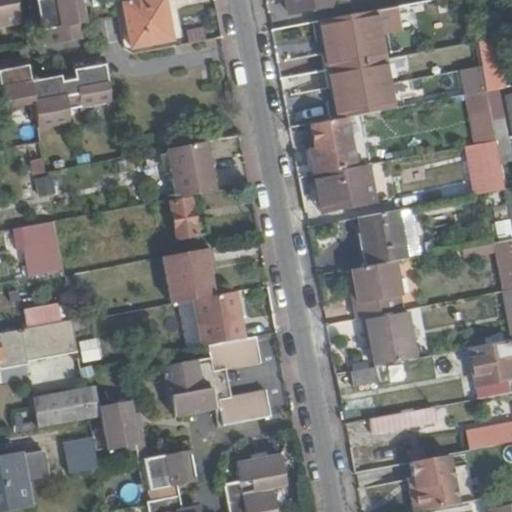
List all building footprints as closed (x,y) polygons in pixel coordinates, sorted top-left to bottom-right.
[(18,0),(0,0),(0,24),(21,22),(18,0)] [(39,0),(45,29),(41,30),(45,47),(81,40),(78,24),(87,22),(83,0),(39,0)] [(115,0),(117,7),(124,6),(132,45),(173,38),(165,0),(115,0)] [(287,0),(289,12),(349,1),(348,0),(287,0)] [(378,12),(319,22),(327,70),(387,58),(378,12)] [(494,61),(490,40),(478,43),(482,64),(494,61)] [(387,58),(327,70),(337,120),(348,118),(396,109),(387,58)] [(105,61),(75,66),(76,77),(34,84),(30,63),(0,67),(0,78),(5,109),(35,104),(39,126),(69,121),(67,111),(113,102),(105,61)] [(508,139),(499,90),(487,92),(496,142),(508,139)] [(477,145),(496,142),(487,92),(468,96),(477,145)] [(358,168),(348,118),(337,120),(313,126),(317,146),(312,147),(317,172),(337,168),(337,172),(358,168)] [(214,141),(223,139),(220,124),(211,126),(214,141)] [(496,142),(501,164),(511,161),(508,139),(496,142)] [(177,199),(215,192),(206,142),(168,149),(177,199)] [(474,196),(506,190),(501,164),(496,142),(477,145),(465,147),(474,196)] [(131,169),(128,156),(119,158),(121,171),(131,169)] [(31,160),(33,174),(43,172),(41,158),(31,160)] [(375,205),(368,166),(358,168),(337,172),(314,176),(318,196),(325,195),(329,215),(375,205)] [(39,196),(54,193),(50,175),(35,179),(39,196)] [(322,217),(329,215),(325,195),(318,196),(322,217)] [(210,233),(203,197),(171,203),(177,239),(210,233)] [(395,262),(409,259),(399,211),(359,218),(369,267),(395,262)] [(507,293),(511,291),(511,239),(498,242),(507,293)] [(62,271),(57,243),(26,249),(32,277),(62,271)] [(215,265),(212,249),(163,258),(171,299),(214,291),(210,266),(215,265)] [(406,313),(395,262),(369,267),(353,270),(359,297),(354,298),(358,322),(363,321),(406,313)] [(493,295),(494,295),(491,280),(477,283),(480,298),(482,298),(493,295)] [(215,297),(214,291),(171,299),(172,305),(193,301),(215,297)] [(246,340),(238,293),(215,297),(193,301),(202,348),(207,347),(223,344),(246,340)] [(26,311),(30,328),(60,323),(57,305),(26,311)] [(382,366),(417,360),(408,312),(406,313),(363,321),(366,336),(370,335),(373,352),(376,367),(382,366)] [(30,328),(21,330),(21,334),(0,337),(0,367),(3,367),(3,369),(29,364),(28,361),(78,352),(72,323),(72,321),(60,323),(30,328)] [(78,341),(82,363),(101,359),(97,338),(78,341)] [(262,367),(257,338),(254,338),(246,340),(223,344),(207,347),(210,362),(167,369),(175,421),(199,416),(198,410),(217,407),(221,430),(272,420),(267,394),(230,400),(219,402),(214,374),(226,372),(262,367)] [(509,383),(511,382),(511,341),(480,348),(471,350),(478,387),(508,381),(509,383)] [(385,381),(382,366),(376,367),(352,372),(354,386),(385,381)] [(230,400),(226,372),(214,374),(219,402),(230,400)] [(75,421),(89,419),(85,391),(70,394),(75,421)] [(33,399),(39,428),(75,421),(70,394),(70,393),(33,399)] [(107,450),(124,447),(124,452),(144,448),(140,427),(135,427),(129,399),(98,404),(107,450)] [(434,409),(371,421),(374,436),(437,424),(434,409)] [(511,444),(511,426),(482,433),(485,449),(494,448),(511,444)] [(472,452),(485,449),(482,433),(469,435),(472,452)] [(68,474),(98,468),(93,439),(62,445),(68,474)] [(139,458),(145,489),(189,480),(183,449),(139,458)] [(0,458),(0,487),(25,482),(48,478),(43,450),(0,458)] [(277,511),(273,488),(281,487),(279,475),(283,474),(280,454),(234,460),(238,481),(220,485),(225,511),(277,511)] [(413,511),(421,511),(457,505),(448,456),(410,463),(413,478),(415,489),(409,490),(413,511)] [(0,487),(0,510),(29,505),(25,482),(0,487)] [(194,511),(193,505),(179,507),(177,495),(145,500),(146,511),(194,511)]
